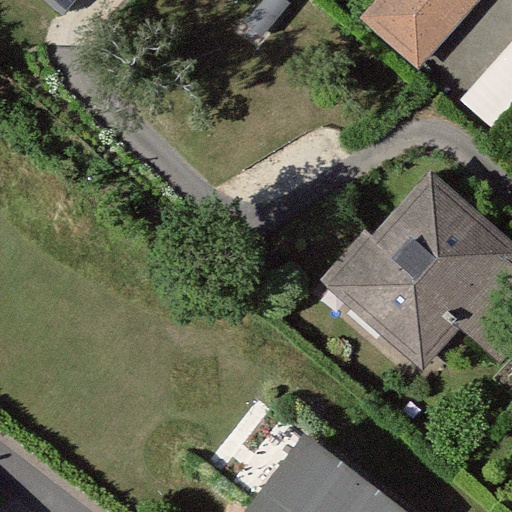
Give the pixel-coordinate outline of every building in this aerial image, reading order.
[(71,0),(47,0),(61,12),(71,0)] [(376,0),(361,17),(420,69),(479,0),(376,0)] [(511,118),(511,41),(462,98),(500,132),(511,118)] [(316,170),(351,148),(331,115),(295,137),(316,170)] [(500,358),(511,344),(511,236),(435,167),(375,235),(368,228),(322,280),(424,371),(464,326),(500,358)] [(413,511),(309,432),(246,511),(413,511)]
